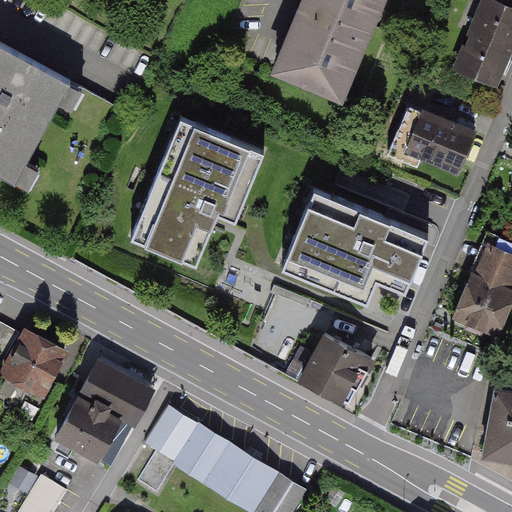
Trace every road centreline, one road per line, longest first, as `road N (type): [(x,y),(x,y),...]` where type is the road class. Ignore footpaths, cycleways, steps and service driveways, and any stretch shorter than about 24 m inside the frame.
road 1 (tertiary): [(0,260),(365,454)]
road 2 (residential): [(511,103),(365,454)]
road 3 (unknown): [(0,15),(121,82)]
road 4 (tertiary): [(365,454),(473,511)]
